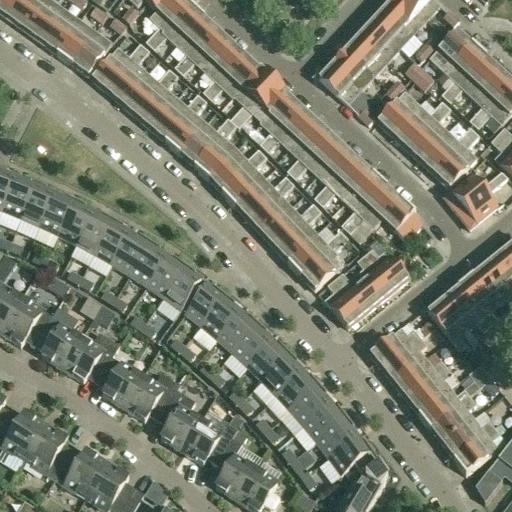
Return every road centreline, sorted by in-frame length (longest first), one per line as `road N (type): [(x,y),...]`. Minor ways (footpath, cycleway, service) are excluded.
road 1 (residential): [(335,361),(191,209),(0,52)]
road 2 (residential): [(206,511),(101,421),(0,359)]
road 3 (residential): [(469,253),(426,201),(295,82)]
road 4 (residential): [(451,511),(335,361)]
road 5 (residential): [(335,361),(469,253)]
